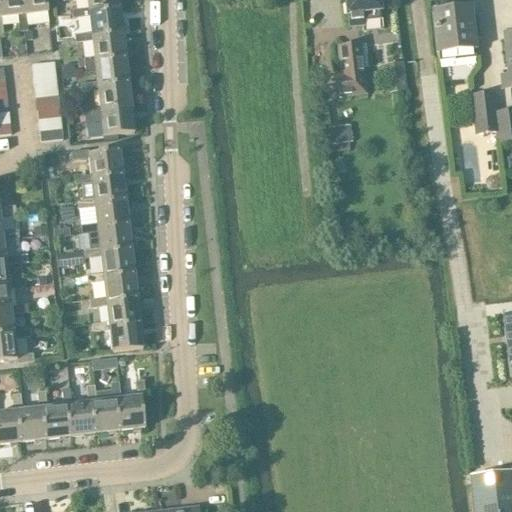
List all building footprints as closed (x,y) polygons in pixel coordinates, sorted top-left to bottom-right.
[(2,18),(19,16),(22,16),(20,0),(0,0),(0,35),(4,35),(2,18)] [(45,0),(20,0),(22,16),(19,16),(21,32),(30,31),(29,26),(48,24),(49,28),(48,28),(48,29),(49,29),(47,13),(45,0)] [(82,0),(85,0),(87,10),(87,13),(119,10),(117,0),(62,0),(63,2),(82,0)] [(376,0),(346,0),(349,27),(363,25),(363,22),(379,21),(376,0)] [(470,8),(431,13),(436,54),(437,54),(438,62),(475,58),(473,40),(480,39),(478,23),(472,24),(471,18),(470,8)] [(88,18),(90,35),(90,38),(122,34),(119,10),(87,13),(87,10),(72,12),(73,19),(88,18)] [(275,17),(245,19),(247,51),(262,50),(263,62),(278,61),(275,17)] [(91,43),(93,60),(93,63),(125,59),(122,34),(90,38),(90,35),(74,36),(75,45),(91,43)] [(511,34),(502,36),(508,90),(511,89),(511,34)] [(25,46),(17,46),(18,57),(26,56),(25,46)] [(359,46),(338,48),(341,76),(333,77),(336,99),(365,96),(359,46)] [(93,60),(77,62),(78,69),(84,69),(85,74),(94,73),(95,77),(96,84),(96,87),(128,84),(125,59),(93,63),(93,60)] [(33,77),(54,74),(53,63),(32,66),(33,77)] [(55,85),(54,74),(33,77),(35,88),(55,85)] [(97,92),(99,108),(99,112),(130,108),(128,84),(96,87),(96,84),(80,86),(81,94),(97,92)] [(57,96),(55,85),(35,88),(36,99),(57,96)] [(493,94),(470,97),(474,137),(497,134),(495,115),(493,94)] [(58,108),(57,96),(36,99),(37,110),(58,108)] [(59,118),(58,108),(37,110),(39,121),(59,118)] [(99,108),(83,110),(83,111),(84,118),(85,126),(101,124),(102,137),(133,134),(130,108),(99,112),(99,108)] [(511,112),(495,115),(497,134),(497,136),(498,144),(511,142),(511,112)] [(0,125),(8,125),(7,114),(0,114),(0,125)] [(60,130),(59,118),(39,121),(40,132),(60,130)] [(0,136),(10,136),(8,125),(0,125),(0,136)] [(330,146),(352,143),(349,126),(328,129),(330,146)] [(62,141),(60,130),(40,132),(41,143),(62,141)] [(88,158),(90,175),(90,180),(122,177),(119,151),(87,155),(87,150),(70,152),(71,160),(88,158)] [(90,184),(92,200),(93,205),(124,201),(122,177),(90,180),(90,175),(73,177),(74,186),(90,184)] [(58,181),(47,183),(48,194),(55,193),(59,188),(58,181)] [(93,208),(95,225),(96,230),(127,226),(124,201),(93,205),(92,200),(76,202),(77,210),(93,208)] [(0,216),(16,215),(15,206),(0,208),(0,216)] [(0,237),(2,237),(3,242),(19,240),(18,231),(1,233),(0,221),(0,237)] [(95,225),(79,227),(80,235),(86,234),(88,251),(98,250),(99,254),(130,251),(127,226),(96,230),(95,225)] [(34,238),(47,236),(46,227),(33,229),(34,238)] [(0,262),(5,262),(6,265),(22,263),(21,256),(5,258),(3,242),(2,237),(0,237),(0,262)] [(99,258),(101,274),(102,279),(133,275),(130,251),(99,254),(98,250),(88,251),(82,252),(83,260),(99,258)] [(0,287),(8,286),(9,291),(25,289),(24,281),(8,283),(6,265),(5,262),(0,262),(0,287)] [(102,282),(104,299),(105,304),(136,300),(133,275),(102,279),(101,274),(85,276),(86,284),(102,282)] [(391,349),(423,345),(416,280),(383,284),(391,349)] [(11,307),(9,291),(8,286),(0,287),(0,312),(11,311),(12,315),(28,313),(27,305),(11,307)] [(105,304),(104,299),(88,300),(89,309),(105,308),(107,323),(108,328),(139,325),(136,300),(105,304)] [(0,337),(14,335),(15,340),(30,338),(30,330),(14,332),(12,315),(11,311),(0,312),(0,337)] [(108,328),(107,323),(91,325),(92,334),(108,332),(111,354),(142,350),(139,325),(108,328)] [(17,356),(15,340),(14,335),(0,337),(0,363),(17,361),(17,365),(34,363),(33,354),(17,356)] [(137,399),(121,401),(116,402),(119,432),(145,429),(141,399),(145,398),(143,381),(135,382),(137,399)] [(97,404),(91,404),(95,435),(119,432),(116,402),(121,401),(119,384),(111,385),(112,392),(96,393),(97,404)] [(88,405),(72,406),(67,407),(70,437),(95,435),(91,404),(97,404),(96,393),(95,387),(86,388),(88,405)] [(64,408),(47,409),(42,410),(45,440),(70,437),(67,407),(72,406),(70,390),(62,390),(64,408)] [(42,410),(47,409),(45,392),(37,393),(39,410),(22,412),(18,413),(21,443),(45,440),(42,410)] [(18,413),(22,412),(20,395),(13,396),(15,413),(0,414),(0,445),(21,443),(18,413)] [(511,511),(511,472),(462,478),(466,511),(511,511)]
